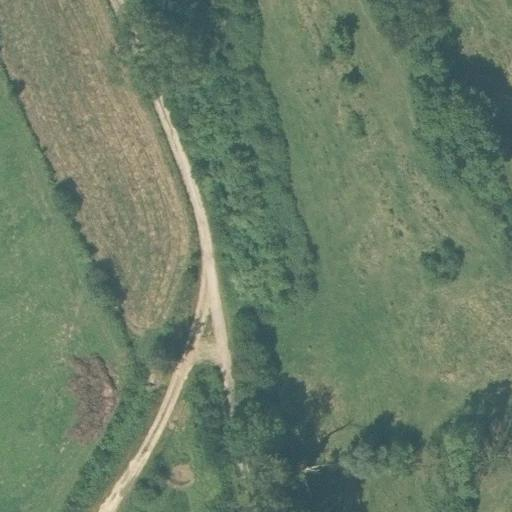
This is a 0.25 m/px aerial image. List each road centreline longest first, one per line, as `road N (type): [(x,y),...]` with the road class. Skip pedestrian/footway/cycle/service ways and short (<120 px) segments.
road 1 (track): [(115,0),(196,199),(255,511)]
road 2 (track): [(209,266),(161,421),(102,511)]
